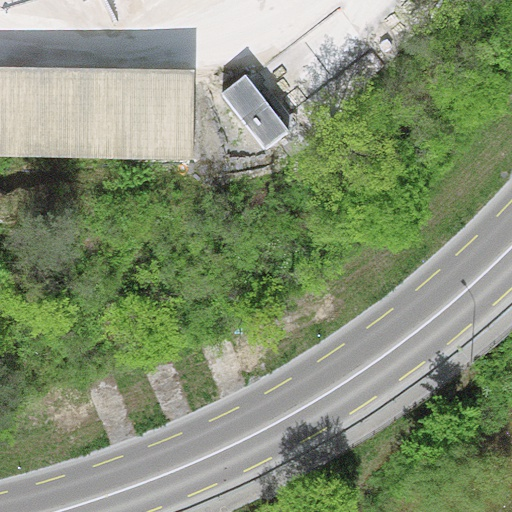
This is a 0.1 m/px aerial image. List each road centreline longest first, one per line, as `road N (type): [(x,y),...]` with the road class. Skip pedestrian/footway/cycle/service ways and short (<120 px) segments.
road 1 (primary): [(53,511),(198,459),(311,401),(431,318),(511,245)]
road 2 (track): [(0,20),(76,31),(210,29),(280,1)]
